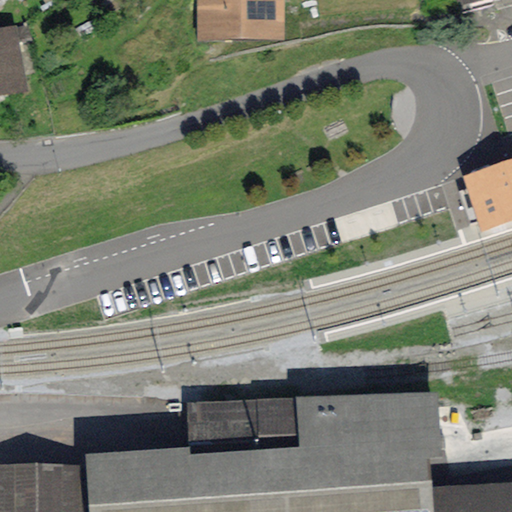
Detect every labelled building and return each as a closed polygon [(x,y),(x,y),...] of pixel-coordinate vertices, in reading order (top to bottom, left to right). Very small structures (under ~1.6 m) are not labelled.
[(98,0),(104,9),(118,0),(98,0)] [(283,2),(283,0),(209,0),(209,32),(273,32),(273,2),(283,2)] [(31,51),(27,27),(2,32),(4,43),(0,43),(0,87),(15,85),(9,54),(31,51)] [(468,181),(483,228),(511,218),(511,167),(505,169),(490,174),(468,181)] [(429,397),(307,402),(310,472),(263,474),(262,452),(200,455),(78,460),(78,464),(81,511),(428,511),(428,501),(423,469),(434,468),(429,397)] [(307,402),(260,403),(262,452),(263,474),(310,472),(307,402)] [(262,452),(260,403),(198,406),(200,455),(262,452)] [(0,511),(81,511),(78,464),(0,463),(0,511)] [(448,472),(433,472),(433,489),(449,489),(448,472)] [(428,511),(511,511),(511,496),(428,501),(428,511)]
